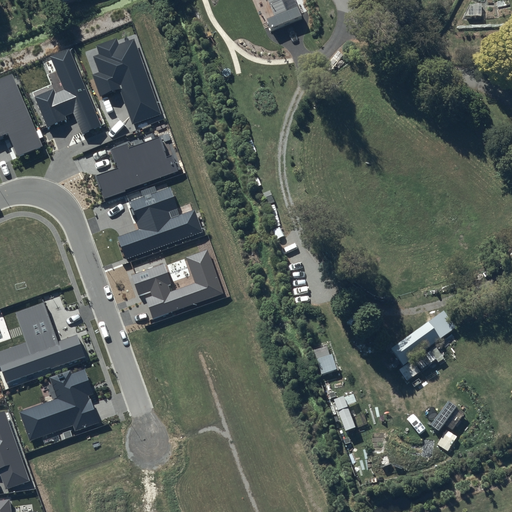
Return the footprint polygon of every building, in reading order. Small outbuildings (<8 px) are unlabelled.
[(56,0),(59,9),(85,0),(56,0)] [(279,0),(267,0),(274,15),(266,19),(272,31),(302,19),(297,7),(287,11),(282,0),(280,0),(279,1),(279,0)] [(481,6),(472,6),(465,19),(481,19),(481,6)] [(132,125),(161,114),(134,39),(119,44),(116,38),(96,45),(99,54),(93,57),(98,72),(92,75),(100,97),(120,90),(132,125)] [(69,49),(50,57),(64,90),(55,93),(53,88),(34,97),(48,129),(66,120),(65,117),(73,113),(83,135),(101,127),(69,49)] [(0,136),(7,133),(17,157),(42,146),(12,74),(0,79),(0,136)] [(96,177),(104,199),(179,172),(173,154),(166,157),(159,137),(128,148),(127,144),(110,150),(117,169),(96,177)] [(170,187),(130,201),(140,229),(119,236),(126,259),(203,232),(194,210),(180,215),(170,187)] [(164,264),(131,275),(139,296),(144,294),(153,319),(224,294),(207,250),(186,257),(195,283),(174,291),(164,264)] [(26,343),(0,351),(0,364),(7,385),(85,356),(77,335),(58,341),(44,302),(15,313),(26,343)] [(389,349),(401,366),(454,328),(442,311),(389,349)] [(84,367),(49,380),(56,399),(20,412),(30,442),(72,426),(75,431),(100,422),(90,396),(94,394),(84,367)] [(5,414),(0,415),(0,474),(6,490),(30,481),(5,414)] [(11,511),(9,499),(0,500),(0,511),(36,511),(32,511),(11,511)]
